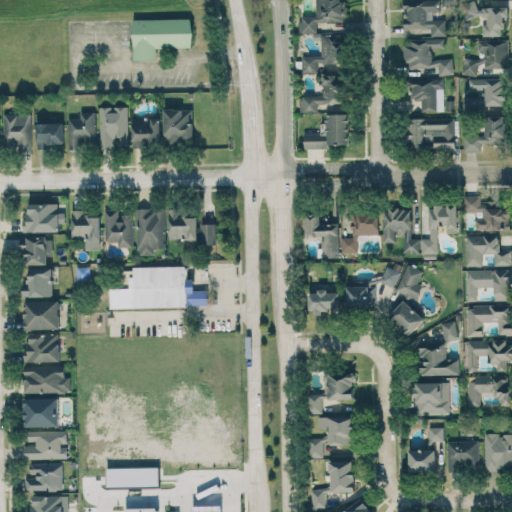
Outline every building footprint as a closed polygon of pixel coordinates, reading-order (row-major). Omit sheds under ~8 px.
[(315,0),(315,16),(299,16),(299,32),(317,32),(317,22),(344,22),(343,0),(315,0)] [(446,36),(446,19),(433,19),(433,11),(440,11),(439,0),(403,0),(404,27),(431,27),(431,36),(446,36)] [(508,6),(476,7),(475,1),(465,2),(465,17),(483,17),(483,36),(500,35),(500,28),(505,28),(504,17),(508,17),(508,6)] [(134,59),(157,59),(157,47),(193,47),(192,18),(133,19),(134,59)] [(321,55),(301,55),(301,72),(320,72),(320,70),(342,70),(342,34),(321,34),(321,55)] [(452,58),(431,59),(431,48),(444,47),(444,38),(410,39),(410,45),(404,45),(404,68),(438,67),(438,75),(453,74),(452,58)] [(508,40),(477,39),(477,57),(464,57),(464,75),(477,75),(477,67),(508,68),(508,40)] [(300,111),(317,111),(318,103),(345,103),(345,74),(323,74),(323,95),(300,95),(300,111)] [(443,77),(410,79),(411,108),(423,108),(423,111),(444,110),(443,77)] [(462,96),(463,108),(505,108),(505,78),(469,78),(469,90),(483,90),(483,96),(462,96)] [(129,146),(128,106),(100,106),(101,150),(116,149),(116,146),(129,146)] [(68,118),(69,148),(97,147),(96,111),(80,112),(80,118),(68,118)] [(324,114),(324,133),(304,133),(304,147),(348,146),(347,113),(324,114)] [(32,151),(31,114),(4,114),(5,144),(18,144),(18,151),(32,151)] [(505,115),(484,115),(485,134),(463,135),(464,151),(481,151),(481,143),(506,143),(505,115)] [(454,117),(411,118),(412,150),(455,150),(454,117)] [(133,118),(132,145),(160,145),(160,118),(133,118)] [(37,123),(37,149),(52,149),(52,143),(64,143),(64,122),(37,123)] [(506,230),(505,206),(497,206),(497,201),(481,201),(481,196),(464,196),(465,213),(476,213),(476,230),(506,230)] [(59,231),(59,223),(65,223),(65,210),(58,210),(58,203),(25,203),(25,231),(59,231)] [(438,253),(438,226),(446,226),(446,233),(457,233),(457,205),(428,205),(429,238),(421,238),(421,253),(438,253)] [(164,207),(136,208),(137,254),(154,254),(154,248),(166,248),(164,207)] [(197,239),(197,216),(176,216),(175,208),(169,208),(169,240),(197,239)] [(383,242),(395,242),(395,232),(404,233),(403,253),(420,253),(420,238),(411,238),(411,208),(383,208),(383,242)] [(72,239),(85,239),(86,249),(101,249),(100,216),(87,217),(87,209),(71,209),(72,239)] [(119,209),(105,209),(105,241),(118,241),(118,246),(133,246),(132,214),(119,214),(119,209)] [(341,237),(341,252),(358,252),(358,235),(379,234),(378,211),(352,212),(352,237),(341,237)] [(339,257),(338,224),(319,224),(319,215),(305,215),(305,237),(322,237),(322,257),(339,257)] [(201,244),(216,244),(216,223),(202,223),(201,244)] [(466,266),(482,265),(482,253),(494,253),(494,265),(511,265),(511,249),(499,249),(499,234),(465,235),(466,266)] [(48,264),(48,253),(52,253),(52,237),(19,236),(18,252),(25,252),(25,264),(48,264)] [(396,290),(417,298),(423,285),(418,283),(423,270),(407,264),(396,290)] [(110,308),(207,306),(207,290),(194,290),(194,279),(187,279),(187,265),(133,266),(133,275),(129,275),(129,287),(110,288),(110,308)] [(394,287),(400,271),(386,266),(380,281),(394,287)] [(52,296),(53,268),(28,268),(28,282),(23,282),(23,296),(52,296)] [(465,270),(466,301),(478,301),(477,287),(494,287),(494,300),(511,299),(510,269),(465,270)] [(347,284),(347,307),(375,307),(376,285),(347,284)] [(340,291),(309,290),(309,313),(330,313),(330,308),(340,308),(340,291)] [(59,300),(24,301),(24,329),(59,328),(59,300)] [(389,316),(410,335),(425,319),(404,300),(389,316)] [(442,322),(444,339),(457,337),(455,320),(442,322)] [(60,333),(26,332),(26,361),(59,361),(60,333)] [(467,340),(468,370),(479,370),(478,355),(487,355),(488,364),(497,364),(497,370),(507,370),(507,360),(511,360),(510,339),(467,340)] [(459,374),(459,358),(448,358),(447,341),(419,341),(420,375),(459,374)] [(64,364),(24,365),(24,392),(71,392),(70,376),(64,376),(64,364)] [(323,413),(322,399),(354,398),(354,371),(324,372),(324,394),(307,394),(307,413),(323,413)] [(415,413),(450,413),(450,382),(416,381),(415,413)] [(25,426),(59,426),(59,397),(24,398),(25,426)] [(319,416),(319,428),(328,428),(329,444),(356,444),(355,415),(319,416)] [(443,426),(428,427),(429,442),(444,441),(443,426)] [(67,458),(66,429),(27,431),(28,443),(24,443),(25,459),(67,458)] [(511,433),(485,433),(485,468),(511,468),(511,433)] [(324,457),(323,437),(308,437),(309,457),(324,457)] [(478,440),(446,441),(448,471),(462,470),(462,465),(479,464),(478,440)] [(409,449),(409,470),(436,470),(436,449),(409,449)] [(355,491),(354,460),(329,461),(330,488),(312,488),(312,509),(327,508),(326,492),(355,491)] [(63,489),(62,462),(30,462),(30,476),(26,476),(26,489),(63,489)] [(65,511),(66,495),(34,495),(34,504),(27,504),(27,511),(65,511)]
